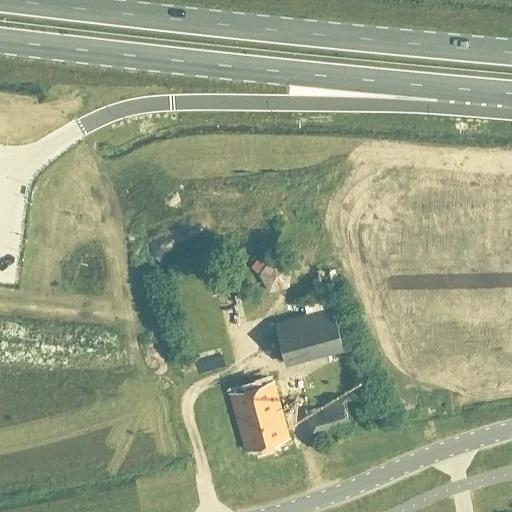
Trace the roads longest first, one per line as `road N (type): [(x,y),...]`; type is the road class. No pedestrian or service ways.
road 1 (primary): [(511,54),(0,0)]
road 2 (primary): [(0,177),(130,107),(440,89)]
road 3 (primary): [(0,42),(440,89)]
road 4 (unclassified): [(511,430),(286,511)]
